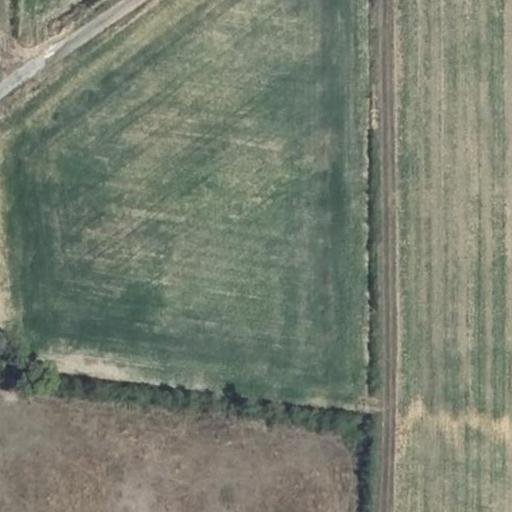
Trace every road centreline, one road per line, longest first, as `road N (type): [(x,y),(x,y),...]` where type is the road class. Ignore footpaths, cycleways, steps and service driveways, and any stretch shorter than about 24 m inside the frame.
road 1 (track): [(388,0),(387,511)]
road 2 (track): [(0,87),(122,0)]
